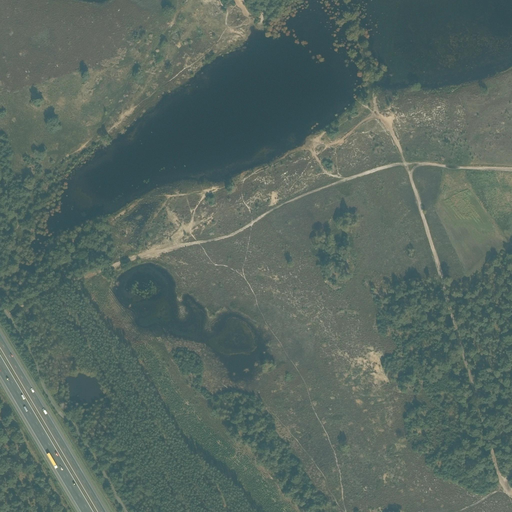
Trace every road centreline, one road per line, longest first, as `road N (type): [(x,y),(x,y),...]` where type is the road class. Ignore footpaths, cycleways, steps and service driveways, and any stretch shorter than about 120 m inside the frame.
road 1 (track): [(511,168),(393,165),(290,201),(229,235),(129,258),(5,313)]
road 2 (track): [(502,483),(405,164),(378,116)]
road 3 (motorway): [(101,511),(0,340)]
road 4 (motorway): [(0,365),(87,511)]
